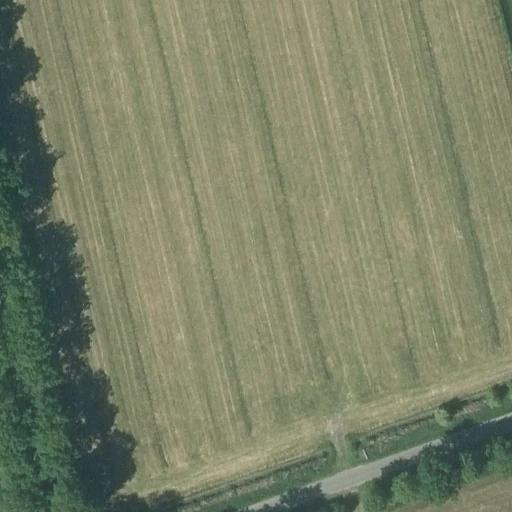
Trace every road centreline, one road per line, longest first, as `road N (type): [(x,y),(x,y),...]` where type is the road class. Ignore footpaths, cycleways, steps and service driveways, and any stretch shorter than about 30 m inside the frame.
road 1 (unclassified): [(247,511),(511,419)]
road 2 (unclassified): [(53,511),(0,281)]
